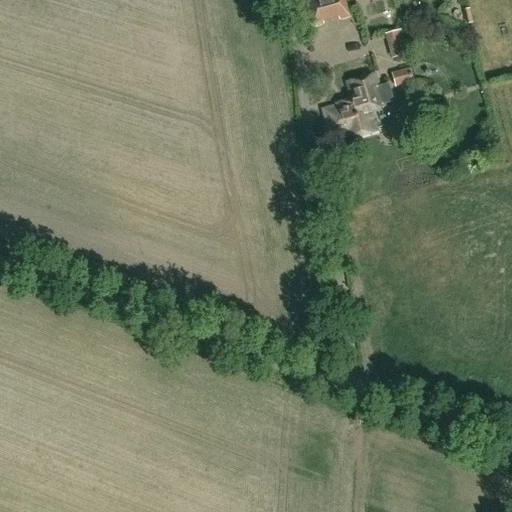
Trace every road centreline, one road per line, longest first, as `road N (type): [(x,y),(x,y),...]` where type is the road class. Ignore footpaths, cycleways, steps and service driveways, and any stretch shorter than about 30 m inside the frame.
road 1 (unclassified): [(347,391),(352,358),(298,0)]
road 2 (unclassified): [(347,391),(0,264)]
road 3 (unclassified): [(511,452),(347,391)]
